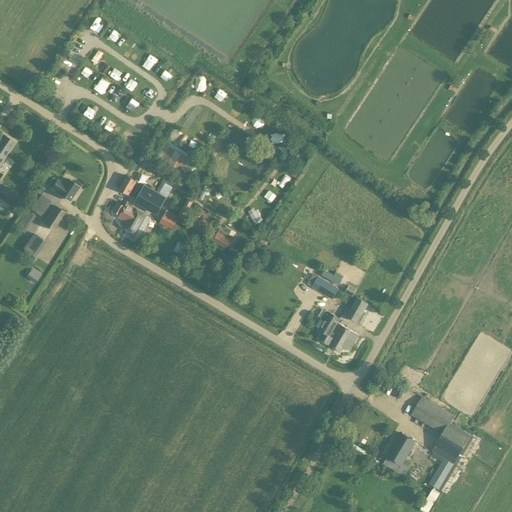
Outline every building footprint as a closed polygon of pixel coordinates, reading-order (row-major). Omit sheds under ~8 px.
[(100,17),(90,20),(93,31),(103,28),(100,17)] [(114,29),(107,37),(115,44),(122,35),(114,29)] [(131,40),(125,48),(134,54),(140,46),(131,40)] [(187,66),(192,53),(185,51),(180,63),(187,66)] [(103,70),(106,61),(97,58),(94,67),(103,70)] [(85,65),(79,73),(88,79),(94,71),(85,65)] [(165,65),(160,73),(171,80),(176,72),(165,65)] [(131,89),(137,78),(132,74),(125,86),(131,89)] [(198,77),(191,85),(200,92),(206,84),(198,77)] [(218,88),(213,97),(223,102),(227,92),(218,88)] [(131,97),(126,105),(136,111),(141,103),(131,97)] [(242,115),(248,107),(239,100),(233,109),(242,115)] [(84,115),(93,118),(96,110),(87,107),(84,115)] [(201,109),(197,118),(206,122),(210,113),(201,109)] [(262,129),(237,114),(231,123),(256,138),(262,129)] [(108,130),(112,121),(103,117),(99,125),(108,130)] [(192,123),(188,130),(197,135),(201,128),(192,123)] [(276,129),(272,135),(281,142),(286,135),(276,129)] [(167,139),(176,145),(182,135),(172,130),(167,139)] [(0,167),(7,158),(5,156),(14,143),(3,135),(0,139),(0,167)] [(177,144),(196,156),(202,148),(194,143),(193,144),(182,137),(177,144)] [(180,170),(192,177),(201,162),(166,140),(164,144),(157,156),(162,159),(180,170)] [(286,172),(279,179),(286,186),(293,179),(286,172)] [(136,182),(126,175),(119,190),(128,196),(136,182)] [(160,178),(155,176),(151,184),(155,187),(160,178)] [(64,184),(57,180),(56,181),(53,178),(48,185),(51,188),(58,193),(58,194),(69,201),(79,187),(67,179),(64,184)] [(159,193),(144,184),(134,203),(157,216),(167,198),(173,188),(165,183),(159,193)] [(11,205),(18,194),(4,184),(4,186),(0,190),(0,198),(10,206),(11,205)] [(204,187),(199,197),(203,199),(205,195),(206,194),(208,189),(204,187)] [(51,201),(41,194),(30,210),(41,217),(51,201)] [(136,234),(140,236),(151,217),(145,213),(145,212),(126,202),(124,205),(119,202),(113,212),(119,215),(117,218),(124,222),(122,226),(136,235),(136,234)] [(42,223),(54,231),(66,213),(54,206),(42,223)] [(22,232),(33,215),(26,210),(15,228),(22,232)] [(249,215),(254,224),(263,219),(258,210),(249,215)] [(177,221),(167,215),(165,214),(160,223),(172,229),(177,221)] [(212,242),(230,252),(238,239),(220,229),(212,242)] [(33,252),(40,236),(31,232),(23,247),(33,252)] [(179,241),(174,250),(183,256),(188,246),(179,241)] [(41,275),(32,268),(28,274),(37,281),(41,275)] [(341,281),(330,274),(328,278),(338,285),(341,281)] [(312,287),(332,299),(339,289),(318,277),(312,287)] [(363,314),(368,304),(357,297),(346,317),(359,325),(364,315),(363,314)] [(333,339),(329,336),(339,318),(329,312),(325,310),(321,319),(324,321),(323,322),(318,330),(322,332),(318,339),(329,346),(333,339)] [(333,339),(329,346),(341,352),(343,348),(349,352),(359,335),(337,322),(339,319),(339,318),(329,336),(333,339)] [(385,381),(378,396),(391,403),(393,398),(400,401),(405,390),(385,381)] [(450,422),(454,416),(454,415),(422,396),(411,415),(442,434),(432,451),(444,458),(430,480),(428,484),(431,486),(438,490),(444,480),(454,464),(472,435),(450,422)] [(395,461),(407,435),(396,429),(382,457),(395,461)] [(429,511),(440,494),(440,493),(433,489),(430,493),(420,511),(422,511),(429,511)]
